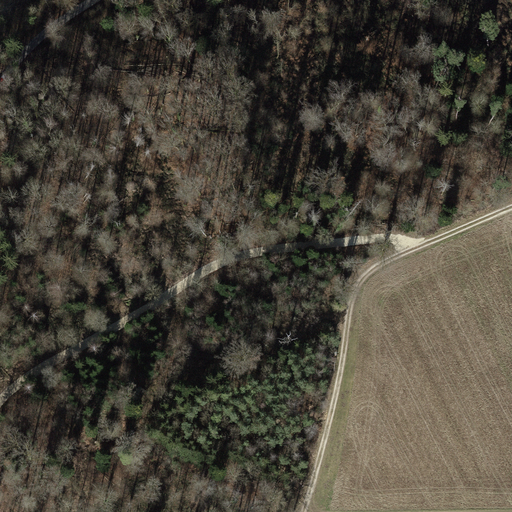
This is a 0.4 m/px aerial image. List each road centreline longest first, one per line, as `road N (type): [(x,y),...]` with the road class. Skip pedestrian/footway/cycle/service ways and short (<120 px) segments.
road 1 (track): [(0,405),(11,386),(238,253),(393,238),(415,249)]
road 2 (track): [(303,511),(325,452),(357,286),(375,265),(415,249)]
